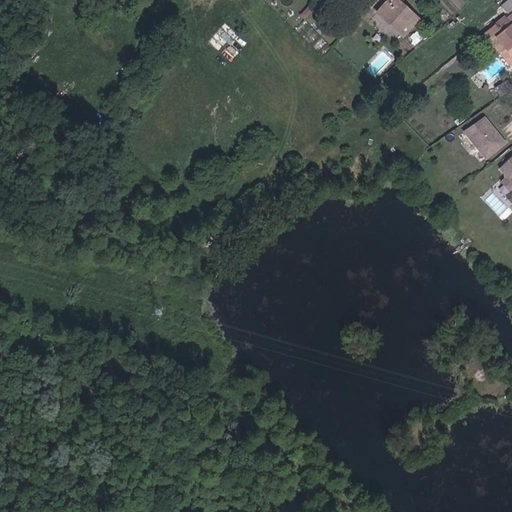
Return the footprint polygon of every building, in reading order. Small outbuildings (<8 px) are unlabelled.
[(400,29),(397,32),(402,36),(418,18),(400,2),(401,0),(387,0),(376,13),(382,19),(385,15),(400,29)] [(501,5),(508,13),(511,10),(505,2),(501,5)] [(511,21),(506,14),(486,31),(493,38),(497,35),(511,53),(511,52),(511,21)] [(382,19),(397,32),(400,29),(385,15),(382,19)] [(494,88),(500,97),(511,88),(511,87),(505,80),(494,88)] [(464,131),(486,157),(503,142),(483,118),(464,131)] [(499,165),(511,154),(511,152),(508,148),(495,160),(499,165)] [(511,155),(498,168),(504,173),(504,178),(511,185),(511,155)] [(500,182),(508,191),(511,186),(511,185),(504,178),(500,182)]
